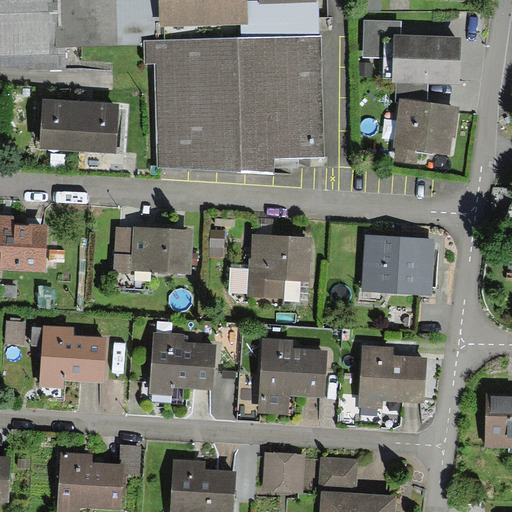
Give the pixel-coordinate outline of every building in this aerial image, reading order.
[(0,0),(0,67),(60,67),(60,45),(144,44),(144,41),(158,41),(157,0),(0,0)] [(157,0),(158,41),(322,36),(320,0),(157,0)] [(380,0),(362,0),(362,11),(381,11),(380,0)] [(459,86),(461,36),(401,34),(401,20),(366,19),(365,57),(384,58),(383,76),(392,76),(392,84),(397,84),(429,85),(459,86)] [(144,41),(144,44),(144,64),(155,64),(158,168),(274,174),(275,159),(324,158),(322,36),(158,41),(144,41)] [(427,104),(429,85),(397,84),(397,103),(400,103),(401,100),(427,104)] [(427,104),(401,100),(400,103),(394,147),(397,147),(394,164),(415,167),(417,151),(448,156),(451,135),(455,135),(459,108),(427,104)] [(81,105),(44,102),(41,150),(78,152),(81,105)] [(78,152),(115,154),(118,107),(81,105),(78,152)] [(7,220),(0,220),(0,272),(40,274),(42,226),(25,226),(25,232),(7,231),(7,220)] [(197,258),(227,260),(230,229),(200,227),(197,258)] [(188,235),(116,233),(114,274),(186,277),(188,235)] [(437,240),(365,235),(361,294),(433,299),(437,240)] [(249,239),(247,301),(279,302),(280,281),(307,282),(308,241),(249,239)] [(23,326),(2,324),(1,343),(22,344),(23,326)] [(69,332),(38,330),(36,388),(60,389),(60,384),(100,385),(101,341),(69,340),(69,332)] [(150,336),(147,396),(168,397),(169,390),(207,392),(210,349),(181,347),(181,338),(150,336)] [(288,343),(258,341),(254,414),(287,416),(288,397),(321,399),(323,354),(287,352),(288,343)] [(391,352),(359,350),(356,409),(379,410),(379,402),(419,404),(422,361),(391,360),(391,352)] [(511,397),(484,397),(482,450),(511,451),(511,397)] [(89,460),(58,458),(54,511),(76,511),(76,510),(106,511),(116,511),(119,474),(135,475),(137,450),(119,449),(118,469),(88,467),(89,460)] [(300,495),(301,459),(260,457),(259,494),(300,495)] [(0,504),(6,505),(9,462),(0,461),(0,504)] [(354,462),(320,461),(319,492),(353,493),(354,462)] [(202,466),(169,465),(167,511),(229,511),(231,476),(201,475),(202,466)] [(389,511),(390,499),(319,497),(318,511),(389,511)]
